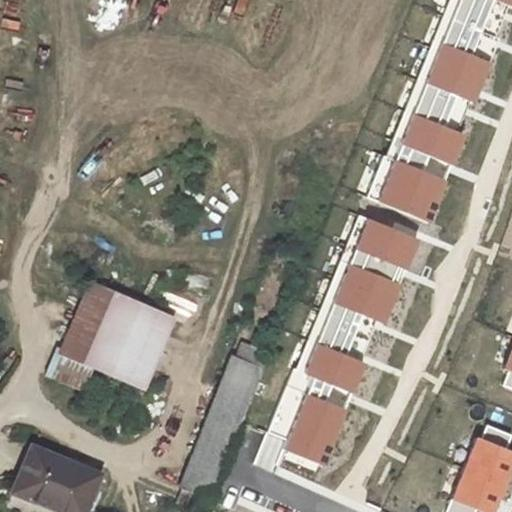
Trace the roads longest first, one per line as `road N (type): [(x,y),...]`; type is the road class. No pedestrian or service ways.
road 1 (unknown): [(226,511),(355,226),(441,0)]
road 2 (unknown): [(353,511),(511,130)]
